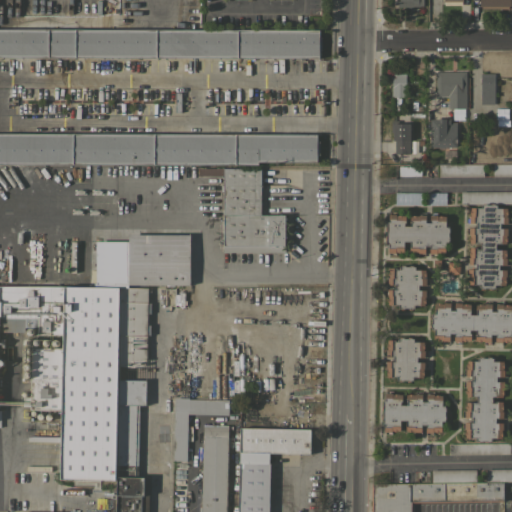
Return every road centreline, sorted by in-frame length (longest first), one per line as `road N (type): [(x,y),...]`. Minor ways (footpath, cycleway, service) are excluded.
road 1 (tertiary): [(348,416),(356,0)]
road 2 (residential): [(356,41),(511,40)]
